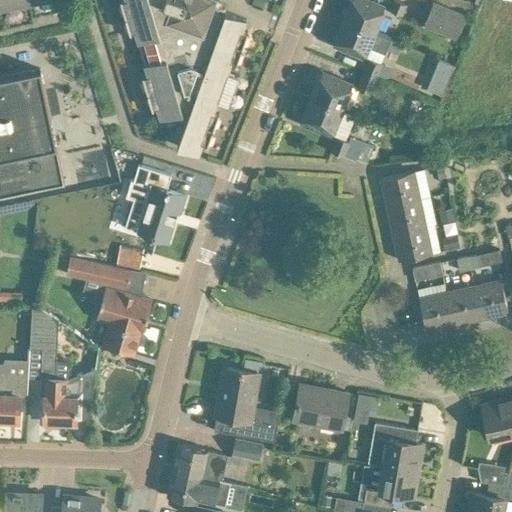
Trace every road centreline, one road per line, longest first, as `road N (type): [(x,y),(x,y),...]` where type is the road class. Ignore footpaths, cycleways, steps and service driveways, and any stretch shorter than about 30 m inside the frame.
road 1 (residential): [(188,315),(384,372),(452,376)]
road 2 (residential): [(391,278),(371,169),(242,161)]
road 3 (residential): [(242,161),(305,0)]
road 4 (residential): [(188,315),(242,161)]
road 5 (residential): [(0,455),(151,460)]
road 6 (residential): [(151,460),(188,315)]
road 7 (residential): [(440,511),(455,412),(452,376)]
